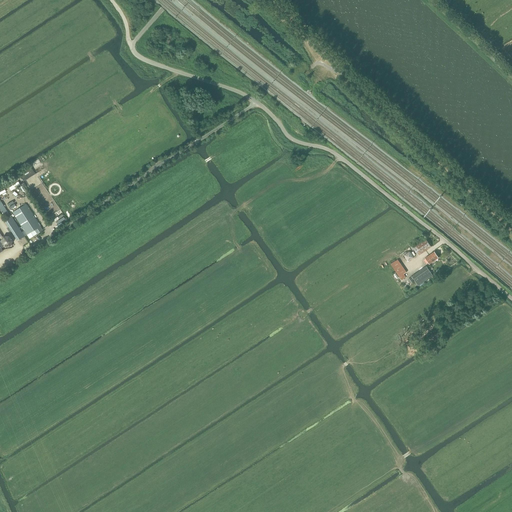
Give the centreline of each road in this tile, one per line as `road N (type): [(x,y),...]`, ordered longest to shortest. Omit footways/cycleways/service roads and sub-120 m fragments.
road 1 (unclassified): [(511,229),(269,0)]
road 2 (unclassified): [(511,299),(335,153),(295,141),(257,103)]
road 3 (unclassified): [(170,0),(135,40),(134,53),(257,103)]
